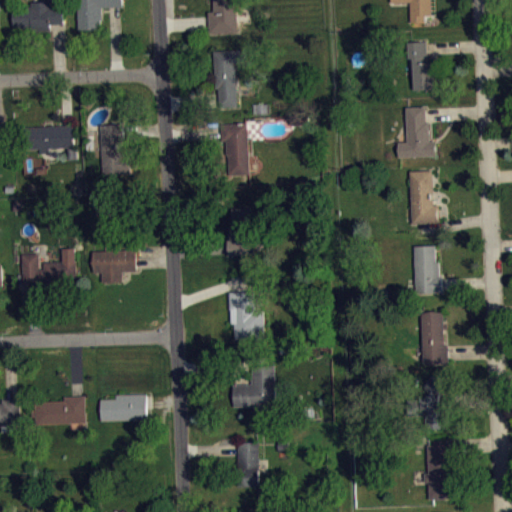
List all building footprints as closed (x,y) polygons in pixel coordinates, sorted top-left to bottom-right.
[(14,27),(32,27),(33,31),(51,30),(51,22),(65,22),(64,5),(51,5),(50,0),(13,1),(14,27)] [(77,0),(79,29),(102,28),(101,7),(123,5),(122,0),(77,0)] [(210,32),(209,11),(215,10),(214,0),(236,0),(238,31),(210,32)] [(391,0),(392,2),(410,2),(411,22),(425,22),(425,14),(432,14),(431,0),(391,0)] [(414,89),(413,58),(409,58),(408,42),(427,41),(428,61),(434,61),(435,88),(414,89)] [(214,50),(216,87),(219,87),(221,106),(239,105),(237,72),(240,72),(240,66),(237,66),(236,64),(250,63),(249,56),(247,56),(247,48),(214,50)] [(407,107),(408,140),(401,140),(402,156),(437,155),(436,140),(430,140),(430,120),(426,120),(426,106),(407,107)] [(223,123),(248,122),(251,172),(232,175),(230,155),(228,154),(226,135),(224,135),(223,123)] [(104,173),(132,172),(131,153),(126,154),(124,123),(101,124),(104,173)] [(74,124),(77,158),(68,159),(68,147),(50,147),(51,152),(40,153),(40,148),(27,148),(25,126),(74,124)] [(411,169),(414,223),(441,222),(441,204),(435,204),(434,169),(411,169)] [(229,254),(228,239),(230,239),(230,226),(233,226),(232,208),(252,207),(254,253),(229,254)] [(22,253),(24,283),(41,282),(40,277),(45,277),(45,283),(78,281),(76,244),(63,244),(64,260),(44,261),(45,268),(40,268),(39,252),(22,253)] [(415,245),(436,244),(437,260),(440,260),(441,273),(444,273),(445,294),(417,294),(415,245)] [(95,256),(96,278),(104,277),(105,287),(125,286),(125,276),(139,276),(138,255),(95,256)] [(230,291),(232,322),(236,322),(237,338),(266,337),(264,290),(230,291)] [(422,311),(425,362),(450,362),(449,344),(445,344),(444,312),(422,311)] [(235,405),(234,384),(252,383),(252,378),(254,376),(253,361),(276,360),(277,406),(273,406),(274,418),(255,418),(255,405),(235,405)] [(430,375),(421,394),(423,428),(445,427),(444,408),(442,408),(441,394),(446,383),(430,375)] [(101,398),(102,420),(148,418),(147,392),(117,393),(117,398),(101,398)] [(85,395),(86,421),(39,423),(38,400),(65,400),(65,395),(85,395)] [(0,402),(0,424),(2,424),(1,419),(4,419),(4,415),(17,414),(16,398),(3,399),(3,402),(0,402)] [(239,441),(240,486),(260,486),(259,441),(239,441)] [(428,444),(429,472),(425,473),(426,481),(430,481),(430,497),(453,497),(450,443),(428,444)]
